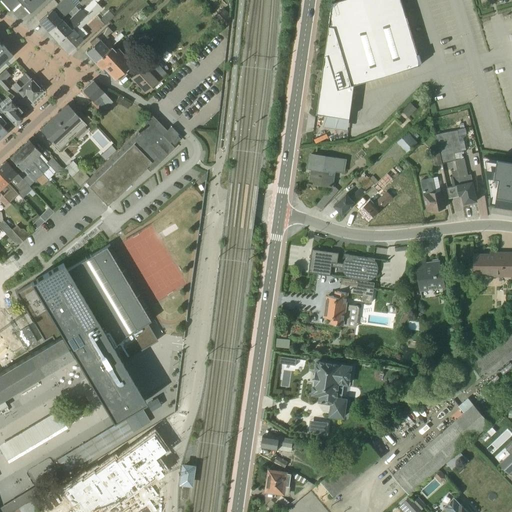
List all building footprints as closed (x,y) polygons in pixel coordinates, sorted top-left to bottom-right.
[(0,0),(10,11),(19,3),(29,13),(42,0),(0,0)] [(76,0),(62,0),(38,22),(47,32),(61,18),(78,2),(76,0)] [(61,18),(47,32),(57,42),(96,4),(99,0),(93,0),(82,11),(80,9),(65,23),(61,18)] [(401,0),(332,0),(315,114),(350,119),(355,84),(420,64),(401,0)] [(96,4),(57,42),(67,53),(87,34),(81,28),(101,8),(96,4)] [(108,11),(99,20),(104,25),(113,16),(108,11)] [(88,56),(94,62),(111,47),(112,45),(106,38),(111,32),(106,27),(89,43),(91,46),(85,51),(89,55),(88,56)] [(0,65),(11,55),(2,45),(0,46),(0,45),(0,65)] [(111,47),(94,62),(100,69),(102,67),(113,79),(131,62),(117,48),(114,50),(111,47)] [(131,78),(144,93),(158,80),(145,66),(131,78)] [(5,70),(0,74),(0,85),(6,91),(11,86),(5,80),(10,75),(5,70)] [(42,92),(25,73),(12,85),(22,97),(25,94),(32,102),(42,92)] [(96,106),(98,105),(102,110),(111,102),(92,81),(82,91),(96,106)] [(0,109),(15,125),(22,119),(17,114),(20,111),(19,109),(22,105),(14,96),(10,100),(7,96),(2,101),(0,99),(0,109)] [(118,97),(115,102),(126,108),(129,104),(118,97)] [(416,109),(411,103),(402,112),(408,118),(416,109)] [(39,130),(58,151),(86,126),(67,104),(39,130)] [(170,127),(166,131),(149,112),(135,134),(126,143),(85,183),(108,205),(146,169),(149,172),(174,148),(169,143),(178,134),(170,127)] [(476,201),(470,175),(468,175),(464,158),(455,160),(453,153),(462,151),(457,130),(466,128),(464,120),(450,123),(452,131),(435,135),(441,164),(451,161),(453,170),(450,170),(452,176),(450,177),(452,186),(447,187),(449,198),(461,196),(463,204),(476,201)] [(415,140),(419,136),(411,128),(397,142),(407,153),(418,142),(415,140)] [(27,140),(18,149),(42,174),(48,180),(61,167),(52,158),(48,162),(27,140)] [(36,179),(42,174),(18,149),(9,158),(22,172),(23,170),(27,175),(30,172),(36,179)] [(438,152),(432,153),(435,166),(441,165),(438,152)] [(347,161),(310,155),(308,169),(311,169),(309,184),(331,188),(316,205),(322,209),(336,192),(338,191),(333,187),(335,172),(344,174),(347,161)] [(5,161),(0,165),(0,174),(18,194),(22,198),(31,190),(5,161)] [(72,161),(64,167),(71,175),(79,169),(72,161)] [(511,164),(485,161),(490,197),(489,204),(511,207),(511,164)] [(372,188),(377,194),(399,173),(393,168),(372,188)] [(332,205),(341,214),(376,181),(371,176),(368,179),(363,173),(355,180),(360,186),(349,197),(345,193),(332,205)] [(0,174),(0,194),(8,203),(18,194),(0,174)] [(444,208),(438,177),(421,180),(427,209),(433,208),(433,210),(436,210),(436,211),(441,210),(441,209),(444,208)] [(357,211),(367,222),(399,192),(392,186),(373,204),(369,200),(357,211)] [(8,203),(0,194),(0,202),(4,207),(8,203)] [(35,228),(53,212),(48,207),(31,223),(35,228)] [(3,221),(0,222),(0,228),(17,247),(29,236),(17,223),(11,229),(3,221)] [(67,257),(98,232),(94,227),(63,252),(67,257)] [(0,410),(7,406),(2,398),(73,356),(112,422),(145,402),(121,362),(157,341),(146,323),(153,318),(109,244),(66,270),(62,263),(46,272),(29,282),(30,283),(15,292),(43,341),(52,336),(55,339),(0,372),(0,410)] [(347,277),(351,279),(365,281),(370,281),(374,279),(377,276),(379,271),(378,267),(376,263),(373,260),(369,258),(354,256),(350,256),(346,258),(343,261),(342,262),(336,262),(337,250),(310,247),(307,272),(334,275),(334,273),(343,275),(343,274),(347,277)] [(511,277),(511,253),(489,253),(489,255),(473,255),(473,277),(511,277)] [(424,256),(416,257),(418,270),(416,270),(419,292),(442,289),(443,297),(449,296),(448,287),(444,288),(443,283),(450,282),(448,271),(442,272),(441,264),(439,264),(438,259),(430,260),(431,265),(426,266),(424,256)] [(372,303),(374,282),(341,278),(339,292),(336,292),(336,297),(327,296),(324,318),(332,319),(331,325),(356,328),(359,306),(347,305),(348,293),(362,295),(361,302),(372,303)] [(419,322),(408,322),(408,330),(419,330),(419,322)] [(511,325),(441,384),(453,399),(481,376),(484,379),(511,356),(511,325)] [(347,399),(341,398),(343,385),(349,386),(352,366),(315,361),(311,395),(318,396),(318,403),(330,404),(329,417),(344,419),(347,399)] [(442,392),(438,388),(429,394),(433,399),(442,392)] [(473,404),(391,475),(409,495),(445,463),(450,468),(463,456),(459,451),(490,424),(473,404)] [(65,473),(149,423),(141,408),(56,459),(65,473)] [(66,429),(56,411),(0,444),(0,451),(7,464),(66,429)] [(495,432),(491,427),(480,437),(484,442),(495,432)] [(262,435),(260,448),(290,453),(291,447),(301,452),(304,447),(292,439),(278,436),(278,438),(262,435)] [(320,482),(333,497),(381,457),(369,442),(320,482)] [(510,454),(499,464),(508,474),(509,474),(511,476),(511,474),(511,444),(506,450),(510,454)] [(287,462),(276,457),(274,462),(284,467),(287,462)] [(195,465),(180,462),(177,485),(192,488),(195,465)] [(291,475),(269,471),(266,491),(289,495),(290,487),(289,487),(291,475)] [(303,484),(306,480),(297,475),(294,479),(303,484)] [(297,500),(316,486),(308,481),(303,486),(304,488),(294,496),(297,500)] [(34,486),(0,507),(0,508),(2,511),(8,511),(39,494),(34,486)] [(291,504),(281,496),(274,503),(282,510),(284,508),(286,510),(291,504)] [(413,502),(409,497),(398,507),(403,511),(421,511),(422,511),(421,510),(413,502)] [(418,497),(413,502),(421,510),(426,506),(418,497)] [(467,511),(454,497),(443,508),(444,509),(440,511),(467,511)] [(35,511),(37,511),(30,500),(10,511),(35,511)] [(278,508),(271,500),(266,504),(274,511),(278,508)]
